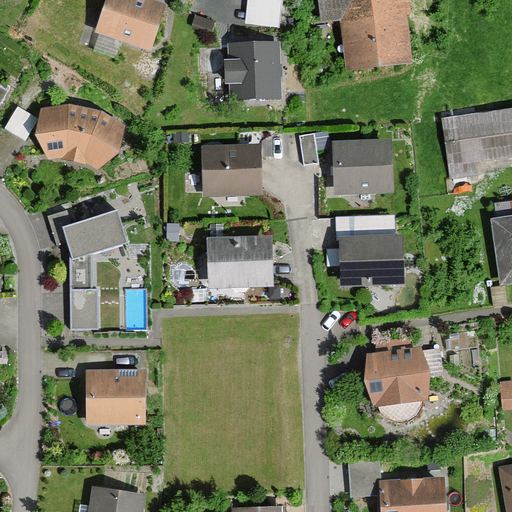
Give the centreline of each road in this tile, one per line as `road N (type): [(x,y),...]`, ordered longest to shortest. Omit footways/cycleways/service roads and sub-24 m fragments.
road 1 (residential): [(21,511),(29,465),(29,282),(16,223),(0,201)]
road 2 (residential): [(317,511),(312,338)]
